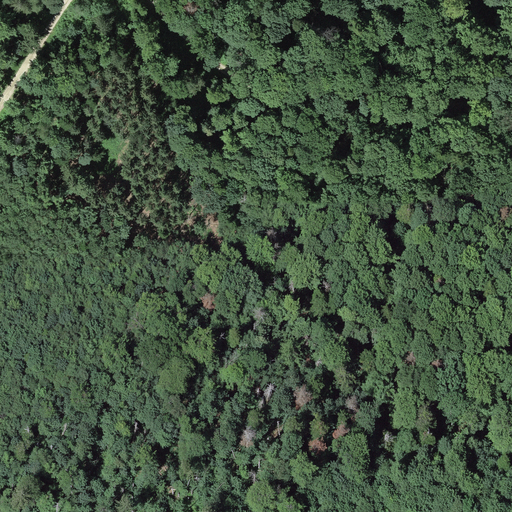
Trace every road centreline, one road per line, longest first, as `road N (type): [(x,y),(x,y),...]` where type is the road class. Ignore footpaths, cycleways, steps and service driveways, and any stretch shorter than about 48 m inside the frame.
road 1 (track): [(149,0),(205,54),(289,94),(361,112),(511,104)]
road 2 (track): [(0,104),(64,0)]
